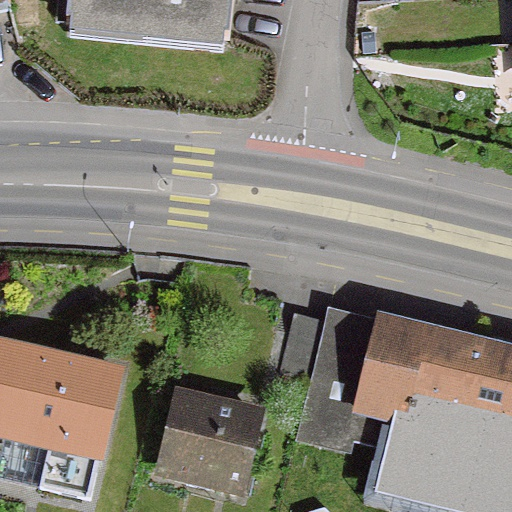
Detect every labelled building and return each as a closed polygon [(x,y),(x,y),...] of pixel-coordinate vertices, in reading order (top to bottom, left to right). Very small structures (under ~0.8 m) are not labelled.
[(226,0),(65,0),(63,26),(223,42),(226,0)] [(511,511),(511,358),(323,312),(320,324),(305,383),(291,441),(344,455),(347,443),(381,452),(369,498),(424,511),(511,511)] [(305,383),(320,324),(290,317),(275,376),(305,383)] [(84,500),(111,381),(0,355),(0,435),(46,447),(37,489),(84,500)] [(159,474),(232,492),(250,419),(177,401),(159,474)]
